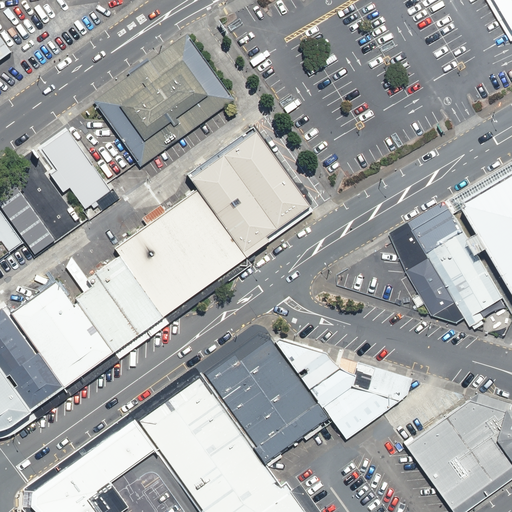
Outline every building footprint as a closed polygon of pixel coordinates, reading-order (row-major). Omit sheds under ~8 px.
[(511,0),(493,0),(511,30),(511,0)] [(0,59),(12,51),(0,34),(0,59)] [(178,48),(83,113),(129,179),(224,114),(178,48)] [(197,190),(245,258),(269,242),(265,237),(310,206),(253,127),(186,175),(197,190)] [(101,206),(56,142),(26,162),(71,227),(101,206)] [(511,175),(464,203),(511,281),(511,175)] [(119,256),(162,317),(245,258),(197,190),(165,212),(161,205),(141,219),(146,225),(114,249),(119,256)] [(0,261),(24,245),(0,210),(0,261)] [(503,299),(452,210),(416,231),(467,319),(472,328),(486,319),(482,313),(503,299)] [(467,319),(416,231),(396,243),(408,271),(435,316),(460,323),(467,319)] [(76,302),(113,353),(162,317),(119,256),(86,280),(91,287),(74,299),(76,302)] [(38,353),(63,388),(113,353),(76,302),(72,304),(55,282),(10,313),(38,353)] [(11,386),(30,413),(63,388),(38,353),(35,355),(2,308),(0,309),(0,370),(5,378),(9,375),(15,384),(11,386)] [(194,365),(201,376),(266,465),(331,420),(275,342),(265,328),(259,326),(254,325),(194,365)] [(279,339),(275,342),(331,420),(346,439),(407,395),(412,379),(357,362),(354,375),(339,368),(326,353),(279,339)] [(11,426),(30,413),(11,386),(5,378),(0,370),(0,430),(4,430),(11,426)] [(266,465),(201,376),(137,424),(157,449),(203,511),(319,511),(300,485),(292,490),(286,482),(281,487),(266,465)] [(511,403),(478,394),(405,446),(452,511),(465,511),(511,478),(511,403)] [(157,449),(137,424),(134,420),(24,488),(22,509),(24,511),(120,511),(127,507),(110,483),(143,459),(157,449)]
